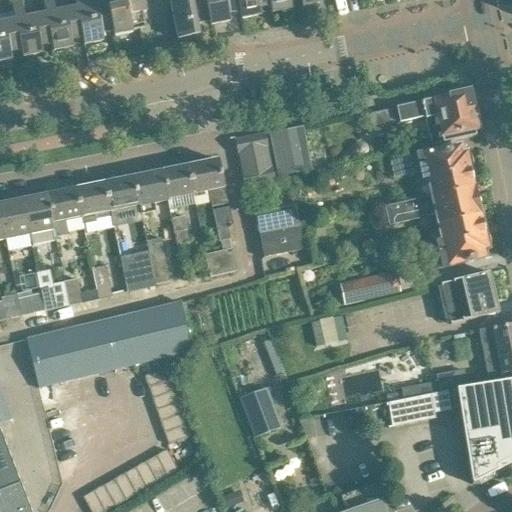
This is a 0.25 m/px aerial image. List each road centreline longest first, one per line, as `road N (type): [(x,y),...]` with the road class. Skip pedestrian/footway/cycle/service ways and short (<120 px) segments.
road 1 (residential): [(211,78),(482,20)]
road 2 (residential): [(0,180),(197,141),(209,130),(211,78)]
road 3 (unclassified): [(255,275),(0,338)]
road 4 (residential): [(0,123),(211,78)]
road 5 (residential): [(511,170),(482,20)]
